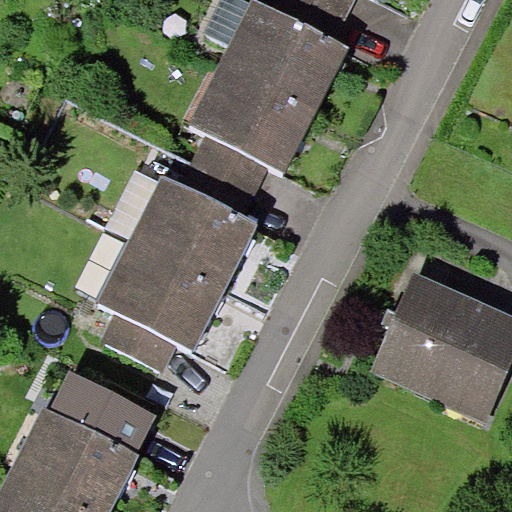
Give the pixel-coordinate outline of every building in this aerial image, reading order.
[(231,65),(324,115),(358,53),(259,0),(227,0),(209,33),(240,50),(231,65)] [(197,129),(289,179),(324,115),(231,65),(197,129)] [(232,294),(266,230),(173,180),(139,243),(232,294)] [(198,357),(232,294),(139,243),(105,307),(198,357)] [(497,409),(511,375),(511,320),(426,282),(384,374),(457,407),(463,394),(497,409)] [(93,511),(117,511),(147,459),(58,410),(23,474),(93,511)] [(93,511),(23,474),(1,511),(93,511)]
